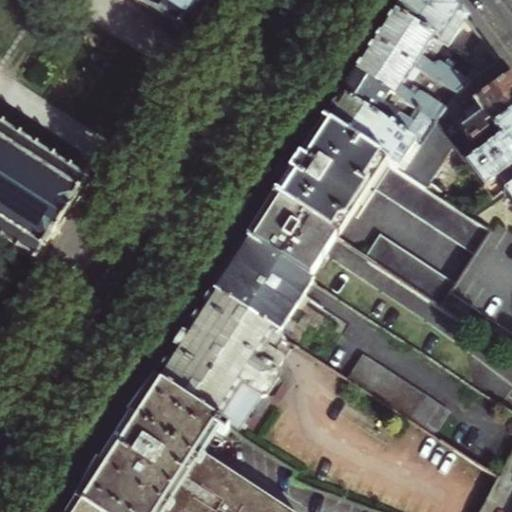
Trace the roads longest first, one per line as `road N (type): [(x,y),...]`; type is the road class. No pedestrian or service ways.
road 1 (secondary): [(0,510),(331,0)]
road 2 (secondary): [(288,0),(0,441)]
